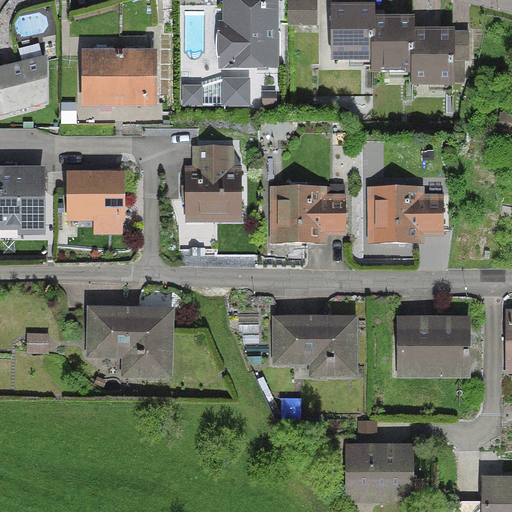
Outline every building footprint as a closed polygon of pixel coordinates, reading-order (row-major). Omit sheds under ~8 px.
[(291,21),(313,22),(314,2),(292,1),(291,21)] [(273,3),(219,4),(221,66),(275,65),(273,3)] [(353,11),(335,11),(335,62),(373,63),(373,72),(409,71),(409,79),(449,79),(449,28),(433,27),(410,27),(410,21),(391,21),(373,21),(373,11),(353,11)] [(104,55),(80,55),(81,103),(156,103),(156,54),(138,54),(104,55)] [(41,66),(0,75),(0,116),(50,105),(41,66)] [(194,176),(177,176),(177,231),(241,231),(241,176),(232,176),(232,150),(194,150),(194,176)] [(43,175),(0,175),(0,238),(44,237),(43,175)] [(122,179),(60,182),(62,227),(88,226),(89,242),(125,240),(122,179)] [(325,199),(325,187),(271,187),(271,239),(323,240),(323,231),(342,231),(342,199),(325,199)] [(417,191),(370,191),(370,243),(422,244),(422,231),(440,232),(440,201),(417,201),(417,191)] [(168,312),(81,313),(82,362),(122,362),(122,382),(169,381),(168,312)] [(511,317),(502,317),(503,380),(511,380),(511,317)] [(352,320),(266,323),(268,378),(306,376),(307,385),(355,383),(352,320)] [(467,324),(392,325),(392,383),(467,383),(467,324)] [(408,450),(341,453),(343,505),(410,502),(408,450)] [(511,511),(511,482),(478,484),(479,511),(511,511)]
